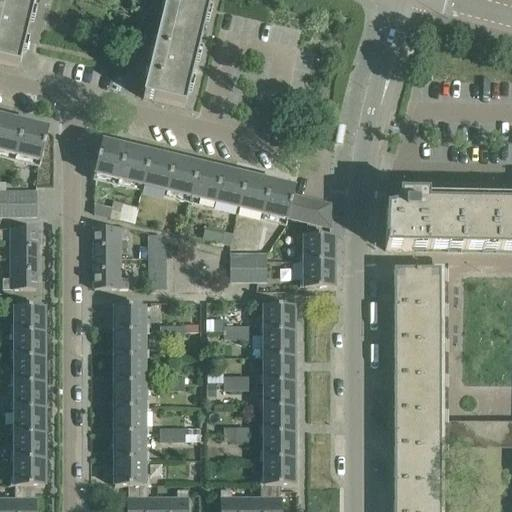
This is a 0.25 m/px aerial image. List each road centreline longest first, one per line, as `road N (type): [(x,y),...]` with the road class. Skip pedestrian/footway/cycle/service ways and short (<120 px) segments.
road 1 (residential): [(404,0),(365,170),(356,266),(356,511)]
road 2 (residential): [(70,511),(70,98)]
road 3 (residential): [(313,157),(70,98)]
